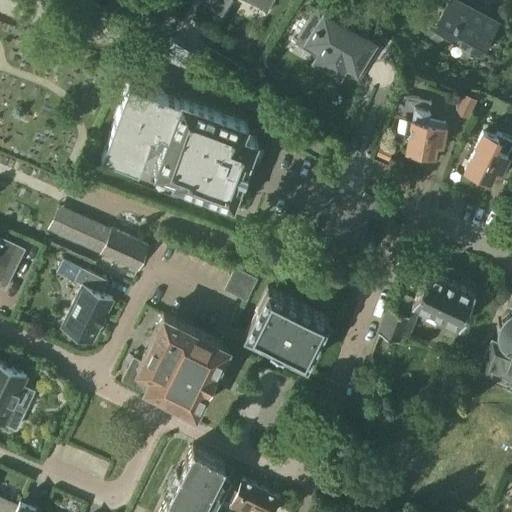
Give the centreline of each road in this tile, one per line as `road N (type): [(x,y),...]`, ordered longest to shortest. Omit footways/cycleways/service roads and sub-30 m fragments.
road 1 (residential): [(268,466),(307,458),(401,223),(426,221),(511,259)]
road 2 (unknown): [(374,293),(67,180)]
road 3 (residential): [(89,377),(147,271),(226,309)]
road 4 (residential): [(268,466),(89,377)]
